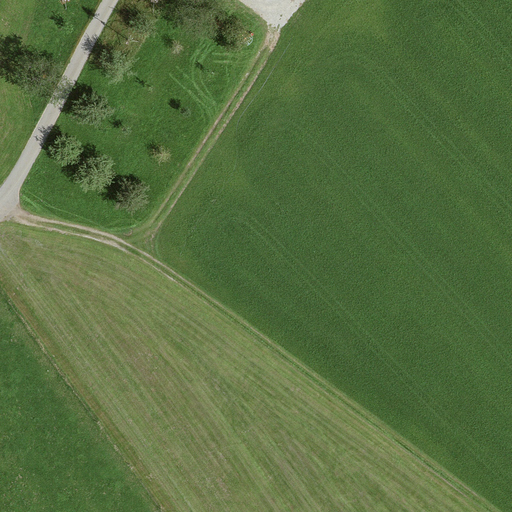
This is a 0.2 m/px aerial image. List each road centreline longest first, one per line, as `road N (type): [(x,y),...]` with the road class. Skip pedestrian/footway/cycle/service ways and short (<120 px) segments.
road 1 (track): [(0,211),(136,250),(491,511)]
road 2 (unclassified): [(0,201),(110,0)]
